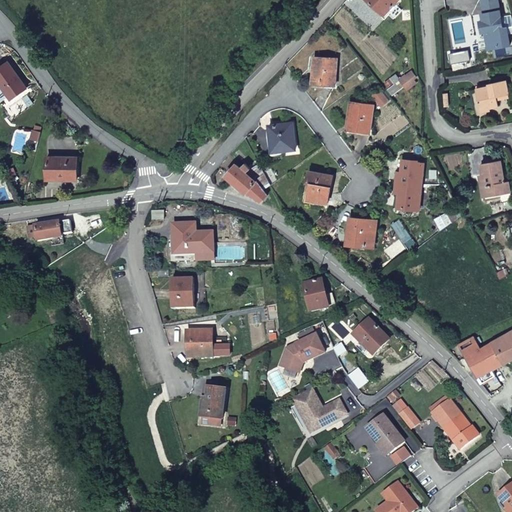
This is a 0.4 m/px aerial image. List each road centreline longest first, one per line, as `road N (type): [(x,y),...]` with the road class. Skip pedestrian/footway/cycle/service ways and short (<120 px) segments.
road 1 (tertiary): [(436,353),(269,216),(196,191)]
road 2 (residential): [(196,191),(203,171),(266,100),(283,96),(296,99),(368,186)]
road 3 (residential): [(177,189),(212,130),(332,0)]
road 4 (residential): [(149,192),(137,159),(60,93),(8,28)]
road 5 (residential): [(424,0),(436,118),(468,137),(511,137)]
road 6 (residential): [(170,382),(137,270),(135,229),(149,192)]
road 7 (residential): [(319,326),(367,405),(436,353)]
road 8 (tertiary): [(149,192),(0,216)]
road 9 (residential): [(422,462),(447,494),(511,445)]
